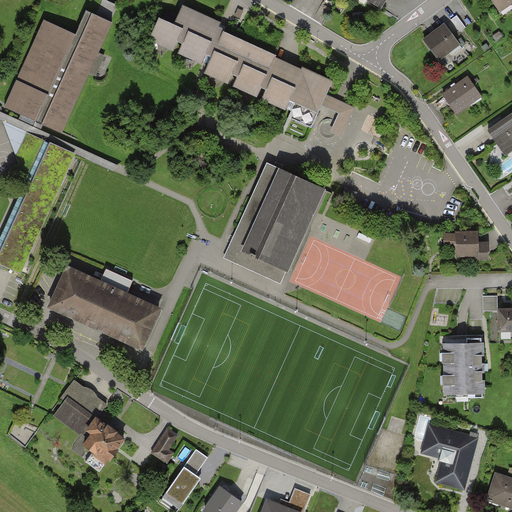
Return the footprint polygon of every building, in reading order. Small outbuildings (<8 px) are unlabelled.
[(511,3),(511,0),(492,0),(503,15),(511,9),(511,5),(511,4),(511,3)] [(228,25),(188,7),(179,26),(167,20),(157,44),(177,53),(181,43),(189,46),(185,55),(207,65),(211,56),(214,57),(215,55),(219,56),(211,75),(234,85),(239,75),(245,78),(240,89),(261,98),(266,86),(275,90),(270,103),(290,112),(295,101),(298,103),(292,117),(315,127),(321,113),(324,114),(327,109),(342,115),(334,133),(344,137),(352,120),(357,107),(332,96),(338,82),(307,68),(306,70),(278,58),(279,55),(231,34),(227,42),(221,40),(228,25)] [(116,22),(92,11),(81,36),(45,20),(7,108),(66,134),(116,22)] [(466,28),(457,16),(451,20),(460,32),(466,28)] [(457,41),(445,25),(424,40),(439,60),(449,52),(452,56),(463,48),(461,45),(464,43),(460,39),(457,41)] [(470,80),(443,97),(456,118),(483,100),(470,80)] [(511,114),(488,131),(496,143),(500,140),(509,153),(511,150),(511,114)] [(0,262),(19,272),(74,154),(27,133),(21,147),(16,149),(18,154),(16,157),(26,182),(0,237),(0,262)] [(329,191),(271,164),(227,260),(285,286),(329,191)] [(477,233),(457,233),(457,235),(446,234),(445,245),(457,245),(458,255),(476,255),(476,258),(488,258),(488,243),(478,243),(477,233)] [(141,347),(159,309),(126,294),(133,281),(107,269),(100,282),(68,267),(50,306),(141,347)] [(498,296),(483,296),(483,311),(498,311),(498,296)] [(511,309),(500,310),(500,330),(511,329),(511,309)] [(487,339),(447,339),(447,397),(488,396),(487,339)] [(114,465),(133,441),(103,418),(111,408),(74,381),(53,409),(87,435),(91,430),(97,435),(89,446),(114,465)] [(477,438),(430,424),(422,452),(441,458),(434,482),(462,490),(477,438)] [(179,435),(169,428),(152,451),(169,462),(176,453),(170,449),(179,435)] [(208,458),(197,450),(163,497),(180,508),(201,478),(196,475),(208,458)] [(511,477),(497,472),(487,498),(511,506),(511,477)] [(234,511),(242,502),(221,488),(205,510),(207,511),(234,511)] [(310,495),(295,489),(290,503),(305,508),(310,495)] [(296,511),(268,500),(263,511),(296,511)]
